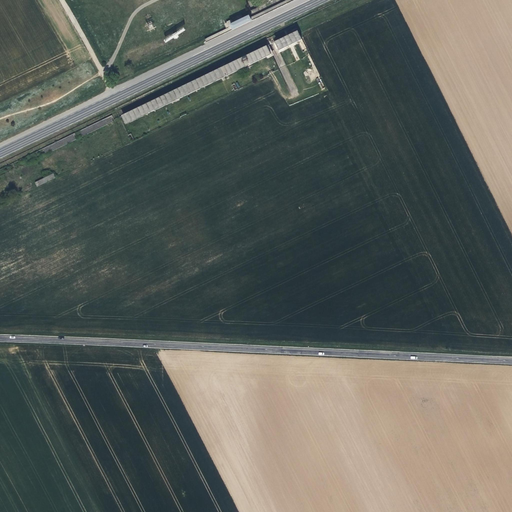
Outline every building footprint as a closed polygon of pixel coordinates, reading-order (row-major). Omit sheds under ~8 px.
[(288,0),(250,18),(251,20),(295,0),(288,0)] [(224,24),(226,29),(228,32),(251,20),(250,18),(250,16),(234,24),(232,20),(227,22),(224,24)] [(205,42),(228,32),(226,29),(204,39),(205,42)] [(302,39),(301,36),(298,30),(275,41),(279,50),(302,39)] [(272,54),(268,45),(124,114),(128,123),(272,54)] [(0,176),(113,122),(110,116),(0,168),(0,176)] [(55,178),(53,174),(35,182),(37,186),(55,178)]
